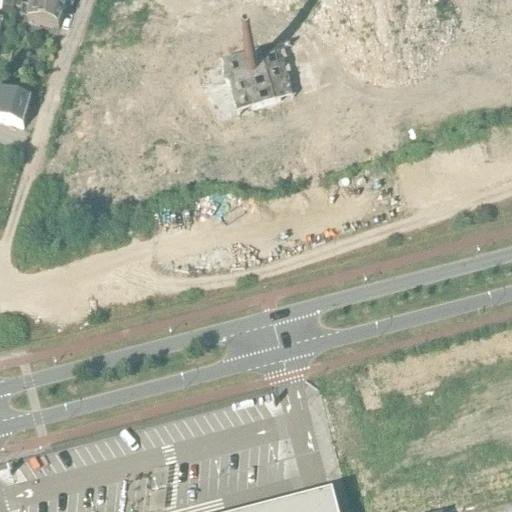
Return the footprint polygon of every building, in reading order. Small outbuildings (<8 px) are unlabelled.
[(0,12),(14,16),(15,15),(14,14),(16,3),(23,4),(23,0),(3,0),(3,2),(0,1),(0,12)] [(34,0),(32,0),(27,24),(59,31),(67,8),(34,0)] [(34,0),(67,8),(72,9),(73,0),(34,0)] [(324,0),(332,39),(254,55),(248,24),(201,34),(209,74),(99,97),(111,153),(173,140),(179,169),(211,163),(203,125),(251,115),(261,116),(274,180),(396,155),(374,48),(493,24),(487,0),(417,0),(420,11),(396,15),(393,0),(324,0)] [(122,86),(120,76),(154,67),(149,47),(87,62),(95,93),(122,86)] [(0,122),(24,130),(32,104),(0,94),(0,122)] [(0,138),(23,146),(28,134),(0,124),(0,138)] [(511,329),(498,333),(504,358),(511,355),(511,329)] [(169,424),(159,427),(164,441),(187,434),(185,428),(172,432),(169,424)] [(337,511),(334,499),(281,511),(337,511)]
